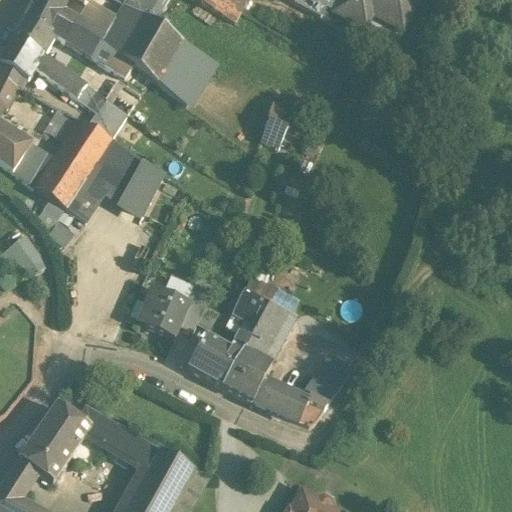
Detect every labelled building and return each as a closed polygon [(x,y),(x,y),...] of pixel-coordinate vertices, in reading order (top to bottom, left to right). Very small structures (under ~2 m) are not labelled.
[(55,5),(47,0),(36,0),(27,20),(47,32),(60,10),(54,6),(55,5)] [(140,0),(133,13),(144,20),(153,25),(168,0),(140,0)] [(188,0),(262,42),(269,31),(244,15),(251,0),(188,0)] [(296,0),(293,7),(320,22),(325,11),(330,0),(296,0)] [(343,0),(342,0),(330,0),(325,11),(335,16),(343,0)] [(343,0),(335,16),(360,28),(370,9),(406,28),(419,0),(343,0)] [(133,13),(126,9),(118,22),(136,33),(144,20),(133,13)] [(79,21),(60,10),(47,32),(56,38),(65,44),(79,21)] [(27,20),(16,38),(44,59),(56,38),(47,32),(27,20)] [(118,22),(112,26),(105,37),(100,45),(129,66),(151,83),(157,88),(182,46),(153,25),(144,20),(136,33),(118,22)] [(105,37),(79,21),(65,44),(90,60),(100,45),(105,37)] [(44,59),(16,38),(1,64),(7,68),(69,107),(65,117),(76,123),(91,132),(106,108),(102,105),(88,95),(76,83),(44,59)] [(129,66),(100,45),(90,60),(120,80),(129,66)] [(212,67),(182,46),(157,88),(185,109),(212,67)] [(129,66),(120,80),(125,83),(143,95),(151,83),(129,66)] [(7,68),(0,75),(0,81),(64,116),(65,117),(69,107),(7,68)] [(64,116),(0,81),(0,101),(5,105),(67,137),(76,123),(65,117),(64,116)] [(106,108),(124,121),(143,95),(125,83),(123,85),(117,82),(102,105),(106,108)] [(101,139),(113,146),(127,123),(124,121),(106,108),(91,132),(101,139)] [(278,155),(282,145),(292,149),(301,128),(272,108),(260,147),(278,155)] [(48,164),(30,190),(54,207),(101,139),(91,132),(76,123),(67,137),(48,164)] [(0,131),(0,168),(12,177),(29,152),(0,131)] [(157,144),(143,134),(138,140),(152,150),(157,144)] [(113,146),(101,139),(54,207),(64,213),(86,227),(105,200),(117,208),(144,166),(113,146)] [(29,152),(12,177),(30,190),(48,164),(29,152)] [(35,239),(8,255),(29,292),(48,281),(46,269),(41,254),(38,247),(35,239)] [(244,297),(262,307),(269,311),(277,294),(251,280),(244,297)] [(190,310),(185,307),(150,292),(135,328),(175,345),(181,332),(190,310)] [(190,310),(181,332),(192,337),(196,329),(206,311),(210,302),(191,294),(185,307),(190,310)] [(262,307),(244,297),(225,334),(237,339),(231,354),(207,341),(188,372),(222,391),(235,369),(239,361),(235,359),(241,348),(250,333),(253,323),(262,307)] [(235,369),(222,391),(269,414),(300,427),(308,408),(310,404),(301,400),(267,383),(296,326),(269,311),(262,307),(253,323),(250,333),(241,348),(235,359),(239,361),(235,369)] [(206,311),(196,329),(208,336),(218,318),(206,311)] [(320,374),(301,400),(310,404),(308,408),(323,416),(325,417),(351,377),(329,359),(319,373),(320,374)] [(323,416),(308,408),(300,427),(310,430),(314,429),(323,416)] [(127,434),(85,410),(77,424),(59,412),(59,411),(56,410),(19,463),(52,486),(86,438),(115,455),(127,434)] [(156,480),(138,511),(38,511),(22,503),(29,493),(52,486),(19,463),(0,490),(0,511),(171,511),(191,477),(193,473),(127,434),(115,455),(156,480)] [(191,477),(171,511),(190,511),(206,485),(191,477)] [(315,504),(301,495),(291,511),(328,511),(329,510),(328,504),(322,501),(316,502),(315,504)]
